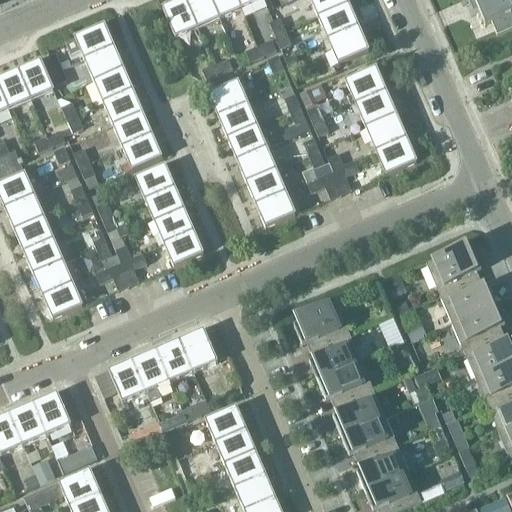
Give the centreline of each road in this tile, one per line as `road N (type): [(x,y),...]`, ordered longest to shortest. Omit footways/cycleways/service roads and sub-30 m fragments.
road 1 (residential): [(221,297),(485,187)]
road 2 (residential): [(311,511),(221,297)]
road 3 (residential): [(485,187),(408,0)]
road 4 (residential): [(73,363),(221,297)]
road 5 (residential): [(138,511),(73,363)]
